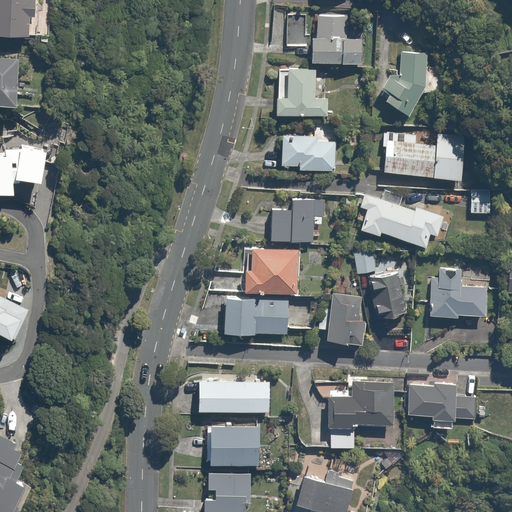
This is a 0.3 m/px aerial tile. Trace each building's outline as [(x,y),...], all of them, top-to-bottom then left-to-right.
[(0,0),(0,28),(14,29),(15,8),(21,9),(21,0),(0,0)] [(347,18),(319,16),(318,38),(314,38),(313,62),(363,65),(365,39),(346,37),(347,18)] [(427,85),(426,53),(402,49),(401,77),(395,73),(384,90),(393,96),(390,100),(412,114),(427,85)] [(9,54),(0,53),(0,97),(7,97),(9,54)] [(318,68),(281,67),(279,115),(331,117),(331,98),(317,98),(318,68)] [(0,119),(0,184),(9,185),(9,172),(33,173),(35,137),(12,136),(13,120),(0,119)] [(314,134),(287,133),(285,166),(304,167),(304,169),(339,171),(341,124),(314,123),(314,134)] [(418,134),(386,130),(384,147),(390,147),(387,172),(463,181),(469,133),(437,130),(436,142),(431,142),(417,140),(418,134)] [(362,208),(369,210),(363,230),(383,236),(384,233),(429,246),(432,235),(441,238),(448,217),(424,210),(426,201),(385,189),(383,197),(367,192),(362,208)] [(491,191),(470,191),(470,214),(491,214),(491,191)] [(293,212),(272,211),(271,241),(293,242),(293,239),(315,240),(316,216),(327,217),(328,200),(293,198),(293,212)] [(298,294),(301,250),(256,247),(255,271),(250,270),(249,291),(298,294)] [(372,252),(355,253),(356,275),(373,274),(372,252)] [(439,278),(431,278),(429,316),(462,317),(462,315),(489,316),(490,284),(466,283),(466,267),(440,266),(439,278)] [(402,274),(370,281),(379,322),(411,315),(402,274)] [(332,309),(321,309),(320,329),(331,330),(330,339),(365,341),(368,293),(334,291),(332,309)] [(0,330),(8,335),(23,309),(0,295),(0,330)] [(261,299),(230,298),(229,335),(259,336),(259,333),(289,334),(291,297),(261,296),(261,299)] [(14,379),(0,383),(0,409),(2,416),(0,423),(0,509),(15,477),(9,475),(16,462),(11,460),(28,418),(14,379)] [(273,383),(204,380),(203,411),(271,414),(273,383)] [(351,396),(332,395),(330,447),(355,448),(356,424),(394,426),(396,382),(352,380),(351,396)] [(434,387),(411,385),(409,414),(436,416),(436,421),(459,422),(459,418),(476,419),(478,397),(457,395),(458,383),(434,382),(434,387)] [(262,430),(216,429),(215,465),(261,466),(262,430)] [(248,511),(251,475),(211,472),(210,490),(220,490),(220,498),(206,497),(206,510),(208,510),(208,511),(248,511)] [(349,511),(356,490),(308,476),(300,504),(327,511),(349,511)]
